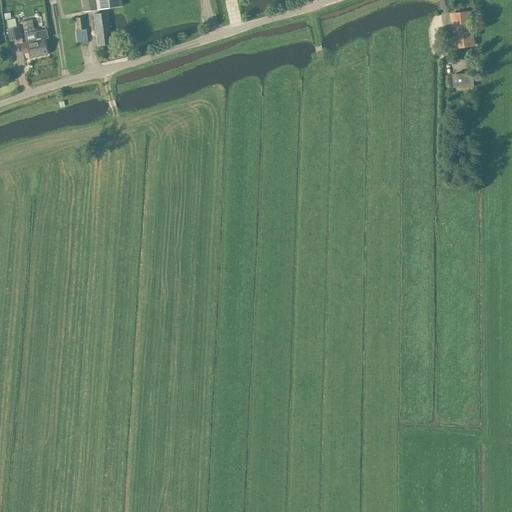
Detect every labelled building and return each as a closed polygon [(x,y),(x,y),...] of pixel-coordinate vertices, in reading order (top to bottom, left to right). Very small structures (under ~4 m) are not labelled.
[(81,0),(84,12),(122,7),(120,0),(81,0)] [(98,45),(111,43),(107,12),(93,14),(98,45)] [(452,14),(456,48),(474,45),(469,12),(452,14)] [(4,14),(5,24),(15,23),(14,13),(4,14)] [(77,30),(86,29),(84,17),(75,19),(77,30)] [(9,41),(22,39),(19,27),(7,29),(9,41)] [(26,42),(20,44),(22,53),(28,52),(30,59),(46,55),(43,40),(47,39),(46,30),(45,30),(34,32),(25,34),(26,42)]
